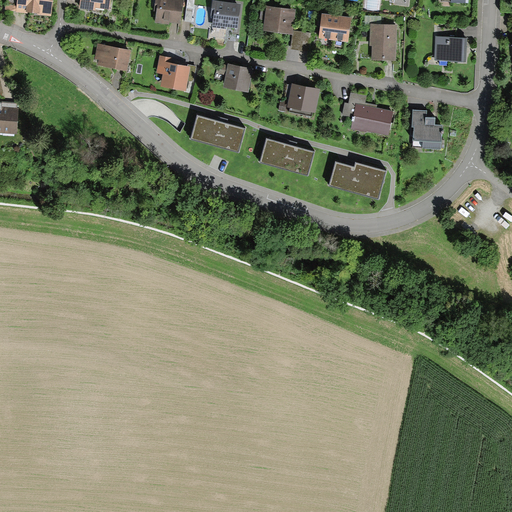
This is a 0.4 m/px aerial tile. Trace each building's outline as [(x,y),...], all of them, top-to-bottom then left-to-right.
[(18,0),(18,8),(6,6),(6,13),(52,17),(53,0),(18,0)] [(112,0),(83,0),(83,9),(111,12),(112,0)] [(186,2),(166,0),(158,0),(156,23),(183,26),(186,2)] [(412,0),(395,0),(395,8),(411,9),(412,0)] [(242,4),(216,2),(213,28),(240,31),(242,4)] [(296,12),(266,8),(263,32),(293,36),(296,12)] [(353,18),(325,15),(322,41),(350,44),(353,18)] [(398,26),(372,25),(371,60),(397,61),(398,26)] [(296,31),(292,49),(311,53),(314,35),(296,31)] [(464,38),(435,37),(434,60),(463,61),(464,38)] [(134,52),(100,45),(95,65),(129,72),(134,52)] [(173,59),(159,56),(156,72),(166,74),(163,87),(187,91),(191,68),(172,64),(173,59)] [(255,72),(230,66),(226,89),(250,94),(255,72)] [(73,141),(97,115),(64,85),(35,116),(56,135),(61,130),(73,141)] [(321,91),(293,85),(288,111),(316,117),(321,91)] [(0,132),(14,133),(16,103),(0,102),(0,132)] [(393,113),(358,107),(353,131),(389,138),(393,113)] [(428,112),(413,111),(411,149),(444,151),(446,127),(427,126),(428,112)] [(244,125),(198,113),(192,135),(238,148),(244,125)] [(314,149),(267,136),(261,158),(308,171),(314,149)] [(386,168),(357,160),(355,164),(337,159),(331,182),(378,194),(386,168)]
